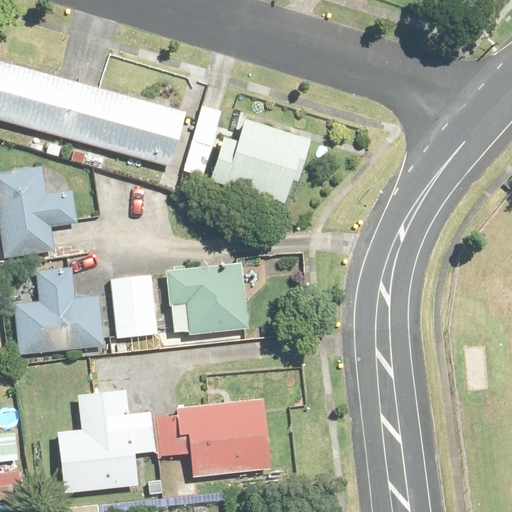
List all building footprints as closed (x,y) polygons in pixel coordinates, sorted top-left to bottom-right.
[(193,117),(0,62),(0,121),(178,172),(193,117)] [(317,136),(232,110),(210,180),(295,206),(317,136)] [(49,168),(0,174),(0,209),(7,261),(62,253),(58,227),(81,224),(76,192),(53,196),(49,168)] [(248,261),(168,269),(174,338),(254,331),(248,261)] [(41,275),(45,305),(15,308),(21,359),(109,349),(104,298),(78,301),(75,271),(41,275)] [(156,275),(115,278),(120,343),(161,339),(156,275)] [(87,433),(59,438),(67,499),(143,489),(140,467),(155,465),(149,417),(127,420),(124,397),(83,402),(87,433)] [(182,416),(160,418),(164,460),(193,458),(195,480),(279,472),(272,400),(182,408),(182,416)] [(0,505),(28,501),(24,474),(7,476),(6,465),(22,463),(19,438),(2,440),(0,423),(0,505)]
